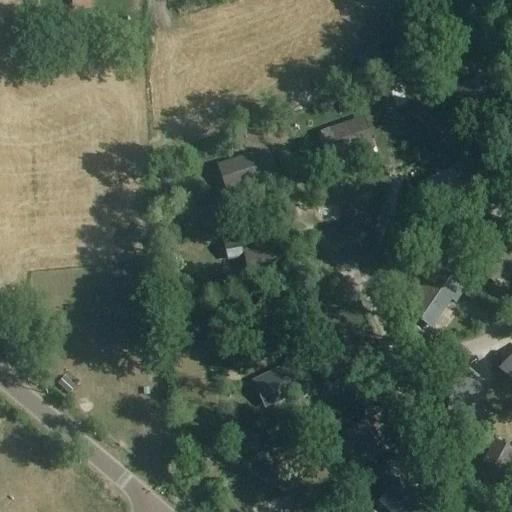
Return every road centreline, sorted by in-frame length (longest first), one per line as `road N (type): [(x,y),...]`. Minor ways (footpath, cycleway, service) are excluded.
road 1 (track): [(359,260),(398,362),(412,458),(422,480),(472,511)]
road 2 (track): [(511,329),(331,390),(263,442)]
road 3 (unclassified): [(155,508),(0,378)]
